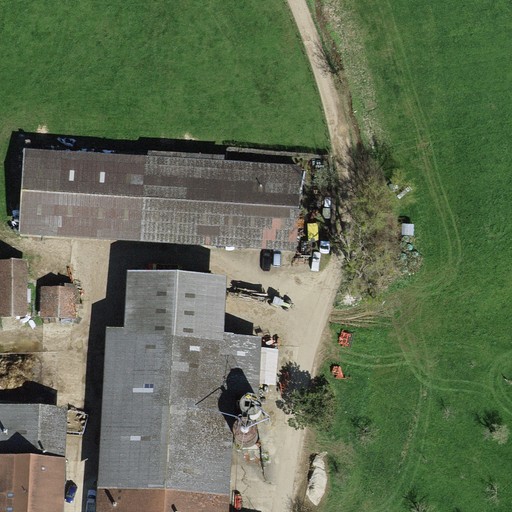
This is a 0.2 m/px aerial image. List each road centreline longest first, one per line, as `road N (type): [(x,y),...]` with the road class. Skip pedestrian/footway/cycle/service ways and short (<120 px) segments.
road 1 (unclassified): [(343,199),(283,511)]
road 2 (track): [(294,0),(324,89),(343,199)]
